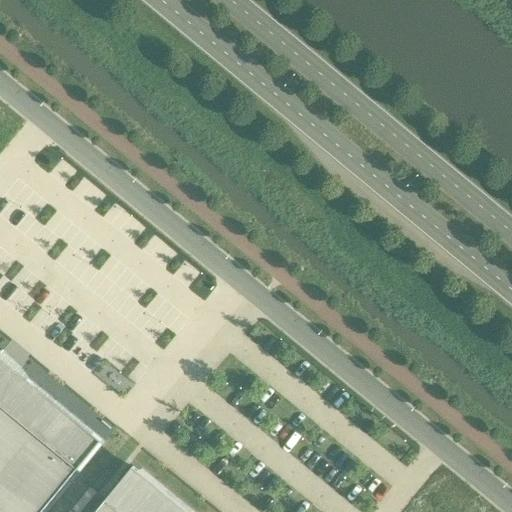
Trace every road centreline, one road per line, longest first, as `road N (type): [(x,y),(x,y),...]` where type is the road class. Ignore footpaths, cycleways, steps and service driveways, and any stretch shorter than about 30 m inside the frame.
road 1 (unclassified): [(0,84),(511,505)]
road 2 (secondary): [(158,0),(511,293)]
road 3 (secondary): [(511,235),(225,0)]
